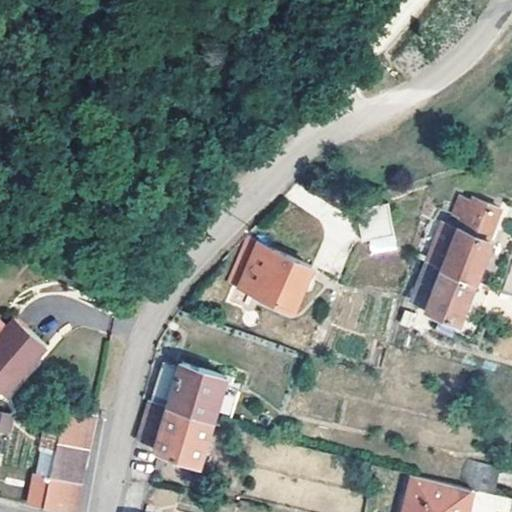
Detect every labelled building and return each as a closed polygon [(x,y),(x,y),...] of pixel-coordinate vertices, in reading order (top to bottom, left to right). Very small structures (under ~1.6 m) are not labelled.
[(446,224),(430,263),(478,281),(495,239),(492,239),(504,209),(479,199),(478,201),(466,197),(458,216),(470,221),(467,229),(464,228),(462,230),(446,224)] [(391,203),(360,210),(366,241),(397,233),(396,230),(391,203)] [(317,267),(252,238),(233,281),(297,309),(317,267)] [(511,262),(510,262),(502,290),(511,293),(511,262)] [(462,321),(478,281),(430,263),(416,299),(433,306),(432,309),(462,321)] [(511,293),(502,290),(494,288),(485,314),(511,324),(511,293)] [(44,324),(8,301),(0,313),(0,370),(9,376),(44,324)] [(168,361),(155,400),(218,419),(230,377),(186,362),(185,366),(168,361)] [(218,419),(155,400),(142,440),(160,445),(159,449),(205,464),(218,419)] [(68,409),(65,425),(94,431),(97,416),(68,409)] [(0,410),(0,432),(6,435),(14,417),(0,410)] [(61,443),(90,449),(94,431),(65,425),(61,443)] [(57,460),(87,467),(90,449),(61,443),(57,460)] [(53,477),(83,484),(87,467),(57,460),(53,477)] [(471,486),(482,489),(505,494),(510,467),(477,460),(471,486)] [(475,511),(482,489),(471,486),(423,475),(413,511),(475,511)] [(65,511),(77,511),(83,484),(53,477),(46,507),(65,511)]
